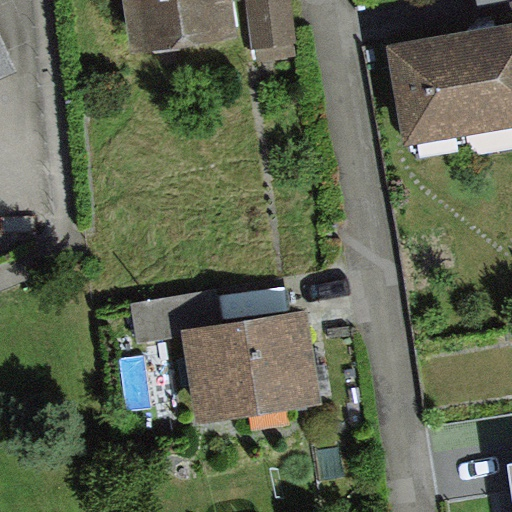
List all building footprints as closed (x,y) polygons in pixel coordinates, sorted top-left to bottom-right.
[(243,0),(242,0),(128,0),(135,50),(237,35),(233,2),(243,0)] [(288,0),(247,0),(256,63),(296,58),(288,0)] [(511,26),(389,47),(405,143),(511,125),(511,26)] [(132,306),(136,340),(184,334),(180,300),(132,306)] [(303,314),(185,332),(199,421),(318,403),(303,314)]
